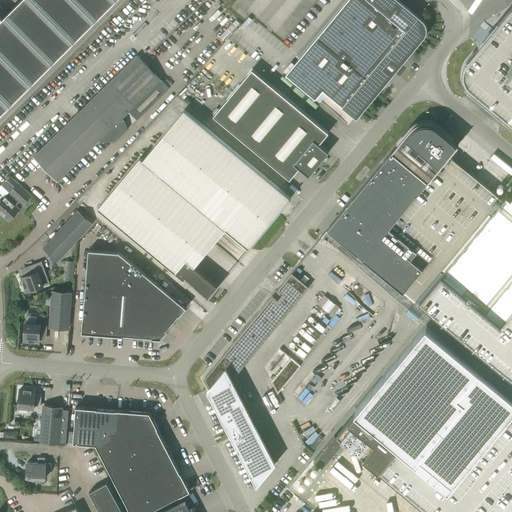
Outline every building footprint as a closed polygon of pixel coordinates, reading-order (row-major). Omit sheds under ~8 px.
[(0,114),(114,0),(19,0),(3,17),(0,14),(0,114)] [(315,98),(315,97),(323,89),(355,115),(423,35),(424,31),(424,27),(423,23),(421,20),(396,0),(345,0),(298,56),(286,73),(315,98)] [(463,80),(464,81),(464,82),(465,83),(465,84),(466,84),(466,85),(467,86),(467,87),(468,87),(468,88),(469,88),(469,89),(470,89),(471,90),(475,93),(511,123),(511,5),(511,6),(467,60),(466,61),(465,62),(465,63),(464,64),(464,65),(463,66),(463,67),(463,68),(463,69),(462,70),(462,71),(462,72),(462,73),(462,74),(462,75),(462,76),(463,77),(463,78),(463,79),(463,80)] [(33,155),(57,180),(109,129),(118,138),(127,128),(122,121),(120,119),(129,110),(137,119),(170,87),(137,53),(33,155)] [(308,175),(328,151),(319,143),(328,131),(252,68),(213,115),(289,178),(299,167),(308,175)] [(186,276),(194,282),(202,272),(186,259),(217,221),(248,247),(288,198),(289,199),(291,197),(290,196),(290,197),(184,109),(143,159),(140,157),(98,208),(184,279),(186,276)] [(457,144),(452,140),(454,138),(438,125),(437,124),(435,123),(434,122),(432,122),(430,121),(429,121),(427,121),(425,121),(424,121),(422,121),(420,122),(419,122),(417,123),(416,124),(414,125),(413,126),(411,127),(327,229),(415,302),(418,298),(440,271),(501,321),(511,307),(511,197),(510,199),(506,196),(491,214),(489,213),(501,198),(476,177),(456,202),(435,184),(455,160),(452,157),(447,163),(444,161),(459,144),(458,143),(457,144)] [(6,194),(0,200),(0,210),(9,219),(19,208),(14,203),(18,199),(23,204),(32,195),(17,182),(12,176),(5,183),(11,188),(6,194)] [(44,247),(57,260),(91,223),(78,211),(44,247)] [(123,335),(143,336),(148,275),(119,251),(88,249),(83,320),(82,332),(123,335)] [(65,279),(73,280),(75,261),(67,260),(65,279)] [(21,277),(26,291),(49,283),(41,262),(23,269),(26,276),(21,277)] [(235,375),(309,286),(291,271),(277,289),(282,293),(277,299),(272,295),(203,378),(252,472),(279,458),(235,375)] [(511,511),(511,307),(501,321),(440,271),(418,298),(436,314),(428,324),(511,393),(511,402),(445,483),(356,409),(337,433),(432,511),(511,511)] [(202,272),(194,282),(211,296),(219,286),(202,272)] [(148,275),(143,336),(152,337),(152,338),(160,338),(167,330),(166,330),(178,315),(179,316),(186,307),(148,275)] [(52,305),(50,327),(68,328),(71,292),(53,291),(52,295),(52,305)] [(333,316),(339,307),(324,295),(317,303),(333,316)] [(355,408),(356,409),(445,483),(511,402),(511,393),(428,324),(426,322),(425,324),(355,408)] [(24,341),(39,342),(39,337),(45,337),(46,326),(40,325),(40,324),(25,323),(24,341)] [(278,393),(300,365),(291,357),(271,381),(278,393)] [(40,407),(40,401),(40,395),(34,395),(35,390),(20,388),(18,406),(33,408),(40,407)] [(41,441),(59,443),(62,407),(44,405),(41,441)] [(96,445),(130,511),(147,511),(179,496),(190,490),(180,472),(157,428),(157,427),(150,414),(116,409),(116,410),(96,408),(97,408),(76,406),(75,418),(73,443),(96,445)] [(45,463),(45,462),(44,462),(44,457),(38,457),(38,462),(27,462),(27,478),(29,478),(29,480),(34,480),(35,478),(45,478),(45,469),(51,469),(51,463),(45,463)] [(123,511),(107,483),(89,491),(100,511),(123,511)] [(180,503),(162,511),(179,511),(179,510),(183,508),(180,503)]
